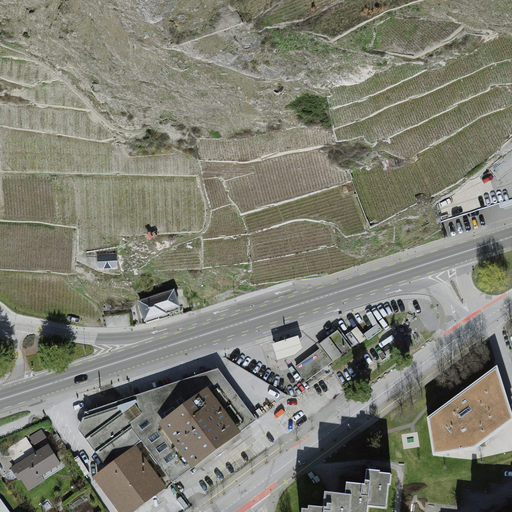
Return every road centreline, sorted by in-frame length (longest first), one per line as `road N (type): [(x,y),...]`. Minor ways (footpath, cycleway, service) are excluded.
road 1 (residential): [(239,497),(468,329)]
road 2 (primary): [(389,275),(194,338)]
road 3 (residential): [(194,338),(95,338),(0,324)]
road 4 (primary): [(194,338),(47,385)]
